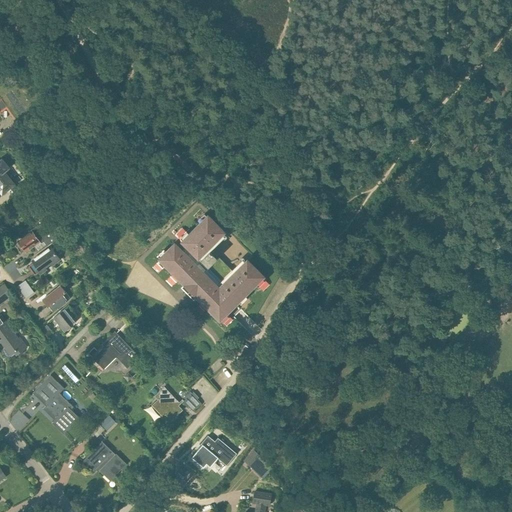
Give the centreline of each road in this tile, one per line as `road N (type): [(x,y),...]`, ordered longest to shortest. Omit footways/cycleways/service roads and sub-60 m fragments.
road 1 (track): [(58,0),(123,100),(185,168),(222,193),(284,200),(303,213)]
road 2 (track): [(311,252),(238,377),(124,511)]
road 3 (track): [(91,323),(0,418)]
